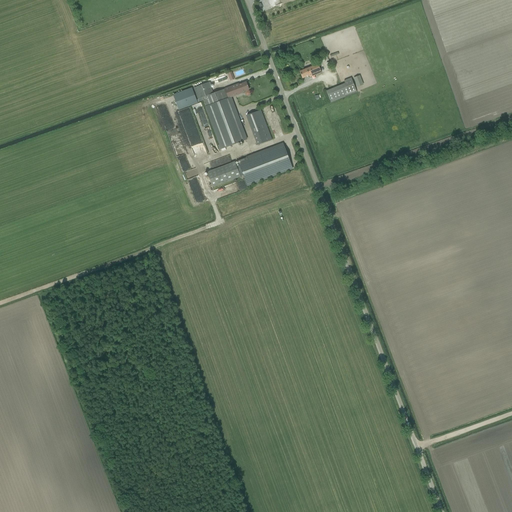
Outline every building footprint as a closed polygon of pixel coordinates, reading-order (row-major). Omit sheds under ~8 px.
[(314,76),(322,73),(318,65),(300,72),(302,79),(309,76),(310,78),(314,76)] [(328,90),(332,101),(358,92),(353,77),(345,80),(347,84),(328,90)] [(201,86),(194,88),(194,90),(198,99),(196,100),(197,102),(197,103),(204,100),(206,106),(206,107),(222,149),(247,140),(231,97),(238,95),(243,93),(243,92),(249,90),(246,82),(239,85),(239,84),(234,86),(213,94),(209,83),(201,86)] [(197,102),(192,89),(173,96),(178,109),(197,102)] [(246,116),(257,146),(272,140),(261,110),(246,116)] [(173,136),(178,135),(174,124),(168,126),(169,129),(171,129),(171,131),(173,130),(174,132),(172,133),(173,136)] [(235,162),(207,173),(212,187),(240,176),(240,175),(243,174),(247,186),(292,169),(283,144),(238,161),(240,166),(237,167),(235,162)]
